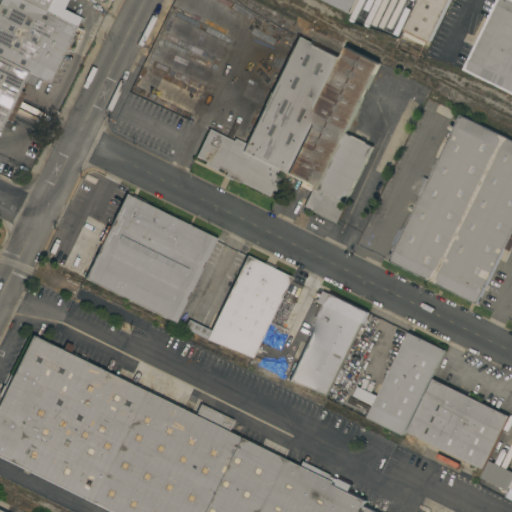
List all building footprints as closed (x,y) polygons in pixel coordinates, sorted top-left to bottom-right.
[(0,0),(72,0),(70,6),(65,3),(62,9),(79,17),(48,82),(37,77),(32,87),(22,82),(18,90),(24,93),(10,122),(4,119),(0,127),(0,0)] [(357,0),(351,14),(322,0),(357,0)] [(450,0),(430,43),(405,30),(419,0),(450,0)] [(497,0),(511,0),(511,93),(464,70),(497,0)] [(285,173),(277,170),(272,181),(274,183),(268,195),(240,182),(240,183),(231,178),(230,180),(223,177),(225,172),(217,168),(216,170),(203,164),(205,161),(195,156),(208,129),(232,141),(234,138),(246,144),(297,37),(341,58),(285,173)] [(346,47),(379,63),(346,133),(372,146),(346,202),(347,203),(337,223),(302,206),(312,186),(285,173),(341,58),(346,47)] [(386,259),(390,253),(392,254),(421,196),(415,193),(424,176),(429,179),(460,115),(511,140),(511,247),(510,251),(505,248),(478,304),(386,259)] [(216,238),(175,323),(84,278),(100,244),(97,242),(106,225),(108,226),(125,193),(216,238)] [(246,255),(290,277),(251,357),(205,339),(246,255)] [(324,305),(318,302),(323,291),(329,294),(330,293),(368,312),(328,395),(288,380),(324,305)] [(445,350),(404,435),(368,417),(374,405),(353,395),(358,386),(378,396),(409,332),(445,350)] [(0,399),(0,454),(114,511),(376,511),(363,505),(366,501),(30,335),(0,399)] [(509,416),(483,469),(408,431),(434,379),(509,416)] [(511,487),(509,490),(481,477),(490,460),(511,471),(511,487)]
